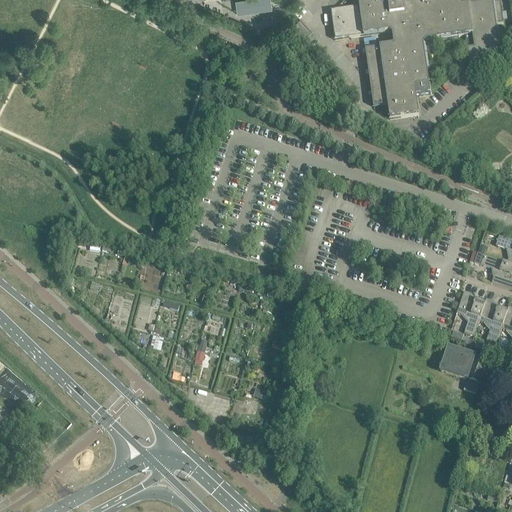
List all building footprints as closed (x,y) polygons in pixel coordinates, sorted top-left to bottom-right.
[(267,0),(250,0),(230,3),(232,12),(268,7),(267,0)] [(503,67),(500,45),(499,46),(496,25),(503,24),(500,2),(469,6),(467,0),(410,0),(388,3),(387,0),(352,0),(354,8),(334,11),(330,11),(335,41),(392,33),(393,46),(365,50),(362,51),(362,55),(366,54),(368,72),(365,72),(366,76),(369,76),(371,93),(368,94),(369,97),(372,97),(373,108),(388,106),(390,120),(419,116),(418,106),(416,98),(430,96),(423,43),(465,37),(471,78),(482,77),(481,70),(503,67)] [(286,18),(285,9),(248,15),(249,24),(286,18)] [(291,27),(296,32),(305,42),(312,35),(313,35),(299,20),(291,27)] [(508,260),(507,264),(511,266),(511,241),(499,237),(496,247),(506,250),(508,260)] [(474,263),(481,266),(484,256),(478,254),(474,263)] [(511,266),(507,264),(484,256),(481,266),(480,266),(491,270),(493,280),(491,284),(511,291),(511,278),(511,276),(511,266)] [(479,322),(485,305),(475,302),(475,303),(470,298),(471,296),(470,296),(469,296),(465,294),(464,294),(457,314),(461,316),(468,323),(464,334),(474,338),(479,322)] [(486,301),(485,305),(479,322),(483,323),(490,331),(486,342),(496,345),(501,330),(507,312),(498,309),(497,310),(498,311),(497,311),(492,305),(493,304),(492,303),(492,304),(487,302),(486,301)] [(180,311),(181,306),(164,302),(163,307),(180,311)] [(508,309),(507,312),(501,330),(505,331),(511,338),(508,349),(511,350),(511,310),(509,310),(509,309),(508,309)] [(464,336),(453,332),(451,340),(468,346),(470,340),(463,338),(464,336)] [(150,347),(161,350),(164,339),(154,336),(150,347)] [(448,349),(448,350),(447,354),(443,353),(438,368),(442,369),(441,372),(467,381),(463,391),(476,395),(487,361),(475,358),(448,349)] [(255,389),(254,398),(269,400),(271,392),(255,389)] [(497,503),(499,497),(489,495),(487,501),(497,503)]
